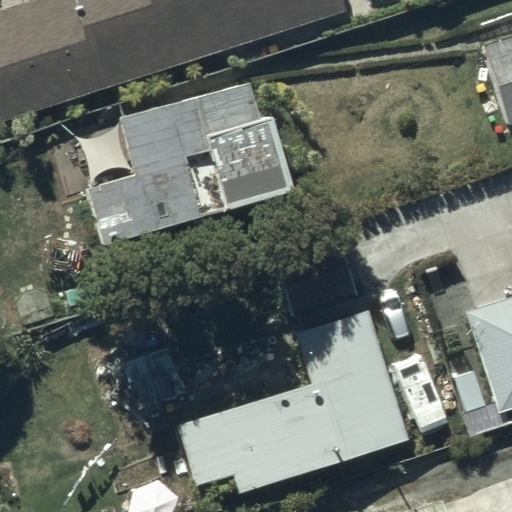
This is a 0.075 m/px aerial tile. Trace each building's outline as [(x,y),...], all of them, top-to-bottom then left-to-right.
[(22,0),(0,7),(0,117),(333,10),(329,0),(22,0)] [(511,31),(475,43),(500,125),(511,121),(511,31)] [(92,189),(108,243),(283,192),(250,80),(120,118),(137,176),(92,189)] [(267,259),(285,312),(346,292),(328,239),(267,259)] [(511,290),(456,308),(488,413),(511,405),(511,290)] [(220,476),(225,492),(398,442),(360,312),(284,334),(298,382),(165,420),(184,486),(220,476)] [(403,511),(440,511),(437,502),(403,511)]
